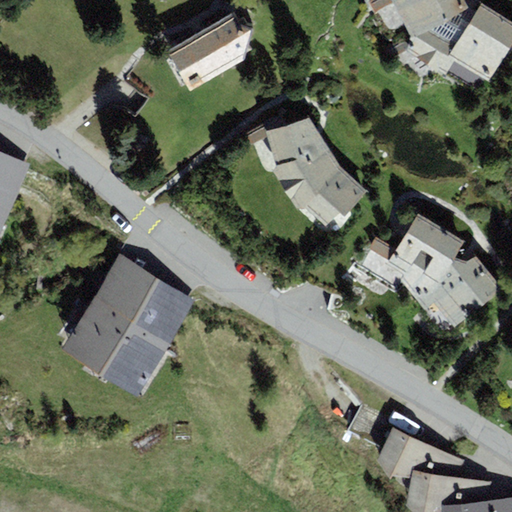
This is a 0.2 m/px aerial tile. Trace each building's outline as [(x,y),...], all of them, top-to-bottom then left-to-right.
[(468,8),(463,0),(393,0),(411,35),(408,51),(445,75),(454,60),(491,82),(511,45),(511,21),(482,3),(476,12),(468,8)] [(168,50),(191,90),(229,67),(233,69),(242,64),(254,28),(240,24),(233,12),(168,50)] [(337,226),(366,190),(340,164),(310,117),(267,131),(281,183),(292,200),(337,226)] [(0,231),(30,163),(0,149),(0,231)] [(425,309),(434,298),(456,257),(465,243),(418,214),(396,249),(375,237),(361,265),(396,286),(403,281),(425,309)] [(194,299),(120,254),(62,350),(135,394),(194,299)] [(467,261),(456,257),(434,298),(455,328),(503,288),(476,256),(467,261)] [(377,458),(408,487),(413,471),(458,478),(464,461),(393,427),(377,458)] [(491,482),(458,478),(413,471),(408,487),(405,504),(414,511),(442,511),(443,505),(491,499),(491,482)] [(511,511),(511,496),(491,499),(443,505),(442,511),(511,511)]
